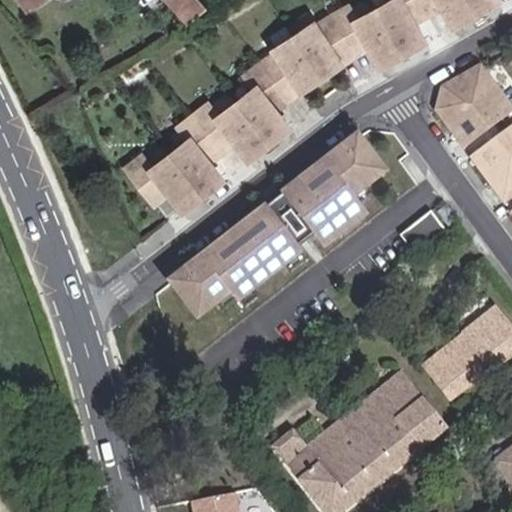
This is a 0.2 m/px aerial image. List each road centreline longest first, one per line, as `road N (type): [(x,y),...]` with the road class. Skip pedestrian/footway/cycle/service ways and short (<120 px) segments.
road 1 (residential): [(81,319),(396,86)]
road 2 (tertiary): [(0,118),(81,319)]
road 3 (tertiary): [(81,319),(122,440),(134,511)]
road 4 (residential): [(396,86),(511,246)]
road 5 (residential): [(396,86),(511,16)]
